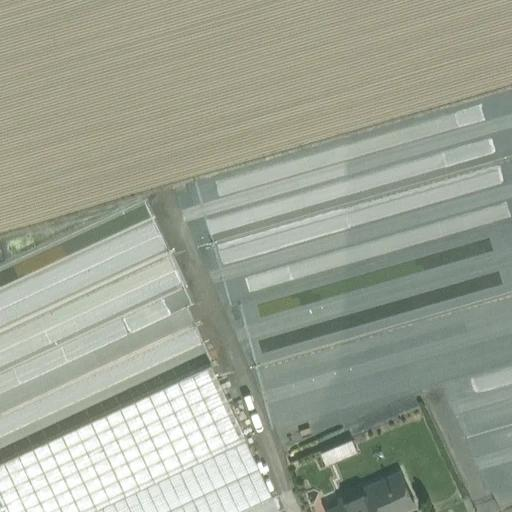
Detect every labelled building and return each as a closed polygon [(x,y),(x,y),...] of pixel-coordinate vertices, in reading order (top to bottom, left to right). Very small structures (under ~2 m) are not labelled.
[(52,368),(52,356),(34,355),(33,368),(52,368)] [(0,511),(88,511),(245,439),(208,361),(0,460),(0,511)] [(351,436),(319,450),(324,462),(356,448),(351,436)] [(234,511),(271,495),(245,439),(88,511),(234,511)] [(401,471),(381,480),(383,484),(373,489),(383,511),(390,511),(415,501),(401,471)] [(368,486),(343,497),(343,502),(328,509),(329,511),(383,511),(373,489),(372,489),(368,486)]
